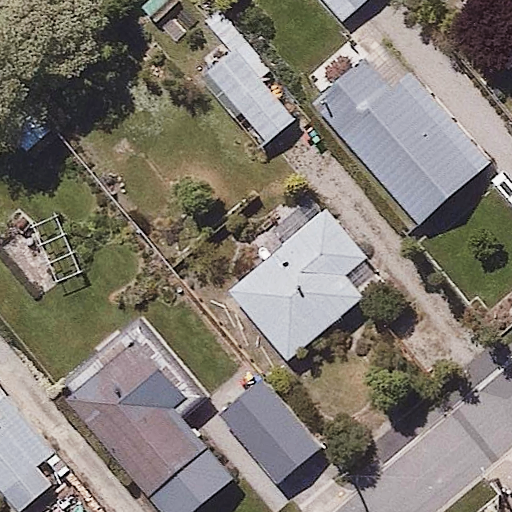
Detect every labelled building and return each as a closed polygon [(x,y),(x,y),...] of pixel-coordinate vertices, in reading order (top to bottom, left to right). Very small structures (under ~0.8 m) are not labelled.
[(323,0),(345,27),(378,0),(323,0)] [(224,56),(206,71),(267,145),(303,115),(219,12),(201,27),(224,56)] [(384,46),(317,106),(421,226),(493,162),(384,46)] [(377,246),(338,201),(238,286),(298,356),(372,293),(351,268),(377,246)] [(146,332),(77,388),(177,511),(196,511),(239,477),(184,409),(199,397),(146,332)] [(0,380),(0,479),(26,509),(64,475),(46,454),(56,445),(0,380)] [(259,382),(223,419),(279,486),(322,450),(259,382)]
